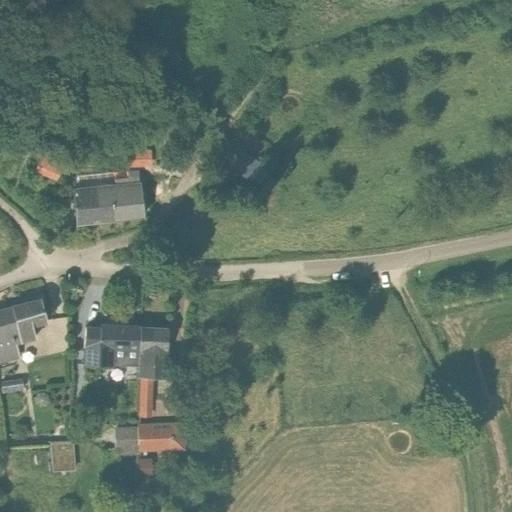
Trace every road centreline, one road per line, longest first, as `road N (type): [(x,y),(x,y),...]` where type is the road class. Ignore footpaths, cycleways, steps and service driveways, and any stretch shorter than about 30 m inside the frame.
road 1 (unclassified): [(0,283),(60,265),(192,274),(368,264),(511,238)]
road 2 (track): [(389,262),(461,425),(472,511)]
road 3 (track): [(60,265),(153,230),(220,126)]
